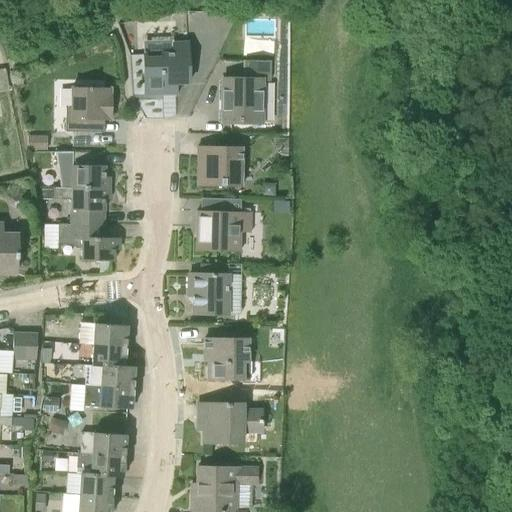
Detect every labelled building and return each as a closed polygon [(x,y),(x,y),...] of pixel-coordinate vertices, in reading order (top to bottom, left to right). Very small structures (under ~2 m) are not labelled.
[(188,84),(187,64),(187,42),(171,42),(171,52),(143,53),(145,95),(164,94),(164,91),(175,91),(175,84),(188,84)] [(264,124),(265,83),(270,83),(271,60),(242,60),(241,79),(222,79),(221,123),(264,124)] [(98,120),(110,121),(110,88),(71,88),(70,118),(65,118),(65,132),(97,132),(98,120)] [(27,151),(48,152),(48,134),(27,134),(27,151)] [(243,147),(217,147),(197,147),(197,186),(242,187),(243,147)] [(94,152),(72,152),(55,152),(55,161),(72,161),(72,187),(109,188),(109,178),(104,178),(104,166),(93,166),(94,152)] [(261,182),(261,196),(274,197),(275,183),(261,182)] [(72,187),(53,187),(53,189),(53,199),(71,199),(71,223),(104,224),(104,199),(109,199),(109,188),(72,187)] [(53,189),(41,189),(41,199),(53,199),(53,189)] [(251,213),(216,212),(196,211),(195,251),(240,252),(241,234),(250,234),(251,213)] [(0,273),(16,274),(16,259),(17,259),(17,234),(1,234),(2,224),(0,223),(0,273)] [(104,238),(104,224),(71,223),(71,224),(58,224),(58,244),(71,244),(75,248),(81,248),(81,261),(114,261),(114,250),(119,250),(119,238),(104,238)] [(229,275),(209,274),(189,274),(188,297),(191,297),(191,314),(228,315),(229,275)] [(125,347),(126,326),(94,324),(93,345),(125,347)] [(23,360),(25,334),(13,334),(12,359),(23,360)] [(35,360),(37,334),(25,334),(23,360),(35,360)] [(249,340),(224,340),(204,339),(204,353),(208,353),(208,379),(248,380),(249,340)] [(124,366),(125,347),(93,345),(92,365),(124,367),(124,366)] [(41,348),(40,358),(50,359),(50,348),(41,348)] [(124,366),(124,367),(92,365),(85,364),(84,384),(132,388),(134,367),(124,366)] [(131,410),(132,388),(84,384),(82,406),(131,410)] [(42,413),(57,414),(58,398),(44,396),(42,413)] [(244,404),(218,404),(198,404),(197,431),(203,431),(203,443),(223,443),(244,443),(244,434),(262,434),(262,430),(262,413),(262,408),(244,408),(244,404)] [(262,413),(262,430),(272,429),(272,413),(262,413)] [(11,417),(0,416),(0,425),(10,426),(11,417)] [(48,431),(62,435),(66,421),(52,417),(48,431)] [(124,456),(125,435),(81,432),(80,453),(124,456)] [(52,451),(42,451),(39,455),(41,460),(51,461),(54,456),(52,451)] [(124,456),(80,453),(76,453),(75,472),(81,473),(90,473),(112,475),(123,476),(124,456)] [(0,473),(8,474),(8,465),(0,464),(0,473)] [(257,468),(217,468),(197,467),(197,483),(191,483),(191,511),(195,511),(194,511),(236,511),(237,485),(257,486),(257,468)] [(111,495),(112,477),(112,475),(90,473),(81,473),(79,494),(111,495)] [(12,474),(11,486),(26,487),(27,475),(12,474)] [(110,511),(111,495),(79,494),(68,493),(66,511),(110,511)] [(34,494),(34,511),(44,511),(45,494),(34,494)]
